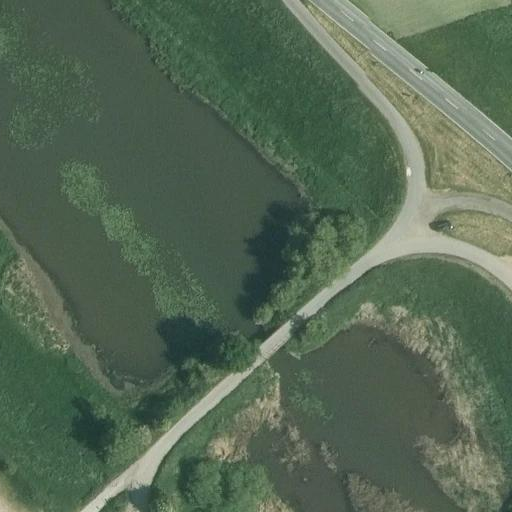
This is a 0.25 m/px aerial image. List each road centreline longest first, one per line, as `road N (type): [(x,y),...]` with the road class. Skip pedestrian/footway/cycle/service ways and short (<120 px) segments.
road 1 (track): [(287,0),(398,125),(414,155),(410,220),(379,256),(166,438),(145,467),(137,511)]
road 2 (tertiary): [(511,154),(326,0)]
road 3 (track): [(379,256),(449,248),(511,277)]
